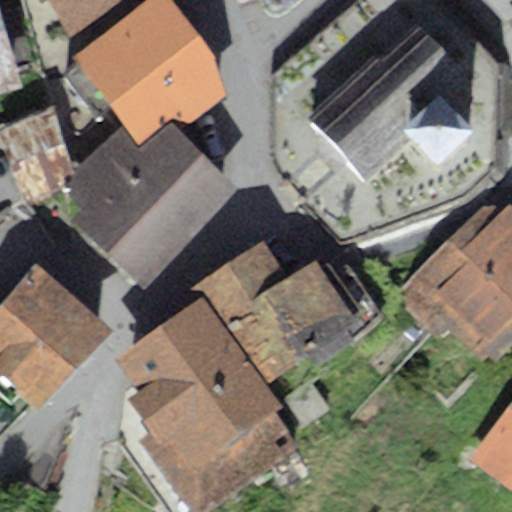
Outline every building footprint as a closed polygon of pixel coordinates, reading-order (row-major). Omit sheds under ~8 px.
[(54,0),(73,28),(116,0),(54,0)] [(166,0),(144,0),(71,58),(123,124),(140,145),(171,120),(180,131),(224,95),(211,56),(166,0)] [(0,16),(0,91),(22,84),(0,16)] [(374,54),(306,118),(366,181),(419,132),(412,125),(440,98),(465,76),(415,23),(377,58),(374,54)] [(467,126),(440,98),(412,125),(419,132),(438,153),(467,126)] [(84,208),(73,219),(140,288),(237,188),(180,131),(171,120),(140,145),(123,124),(60,184),(84,208)] [(485,206),(391,298),(433,341),(446,328),(478,361),(486,353),(494,361),(511,343),(511,203),(510,202),(495,216),(485,206)] [(289,278),(260,238),(194,286),(202,296),(263,382),(361,312),(326,264),(322,267),(315,259),(289,278)] [(37,263),(0,305),(0,374),(38,408),(110,326),(37,263)] [(202,296),(114,359),(137,390),(126,398),(149,430),(137,439),(190,511),(210,511),(299,448),(272,411),(280,405),(263,382),(202,296)] [(511,400),(472,455),(511,484),(511,400)]
